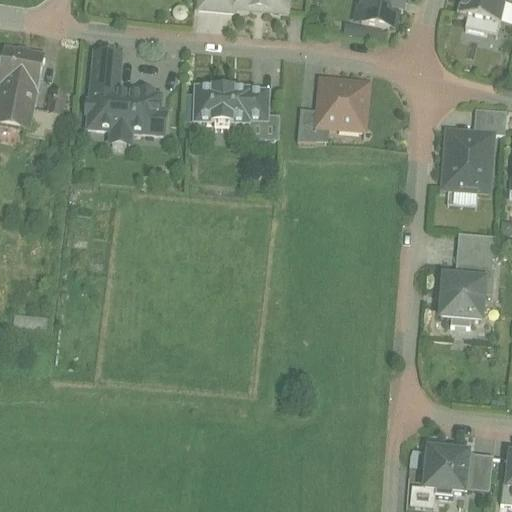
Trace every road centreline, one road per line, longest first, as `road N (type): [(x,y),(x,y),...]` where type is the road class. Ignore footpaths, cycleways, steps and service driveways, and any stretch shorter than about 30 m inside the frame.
road 1 (residential): [(62,23),(294,52),(419,82)]
road 2 (residential): [(399,422),(419,82)]
